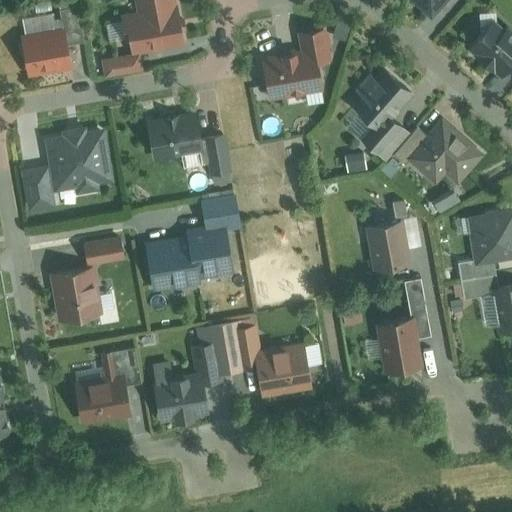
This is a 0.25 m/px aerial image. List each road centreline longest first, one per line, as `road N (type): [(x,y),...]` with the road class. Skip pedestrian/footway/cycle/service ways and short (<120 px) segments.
road 1 (residential): [(0,155),(62,459)]
road 2 (residential): [(219,1),(230,65),(0,115)]
road 3 (residential): [(511,126),(368,0)]
road 4 (residential): [(189,440),(196,484),(239,476),(233,433)]
road 5 (residential): [(62,459),(189,440)]
